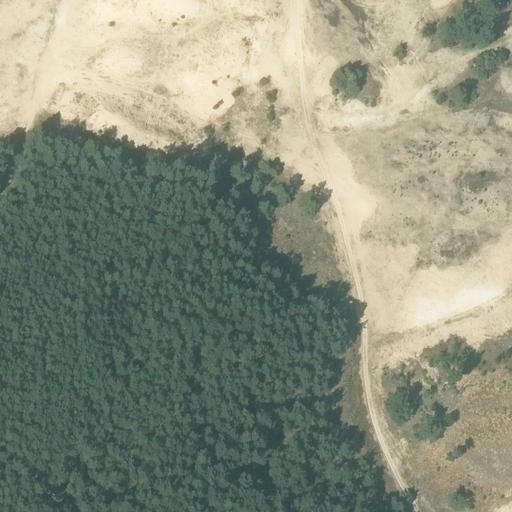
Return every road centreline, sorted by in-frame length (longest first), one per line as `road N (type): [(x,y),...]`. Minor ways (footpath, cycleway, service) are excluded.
road 1 (track): [(417,511),(365,397),(355,277),(305,113),(298,0)]
road 2 (track): [(72,0),(18,165),(0,195)]
